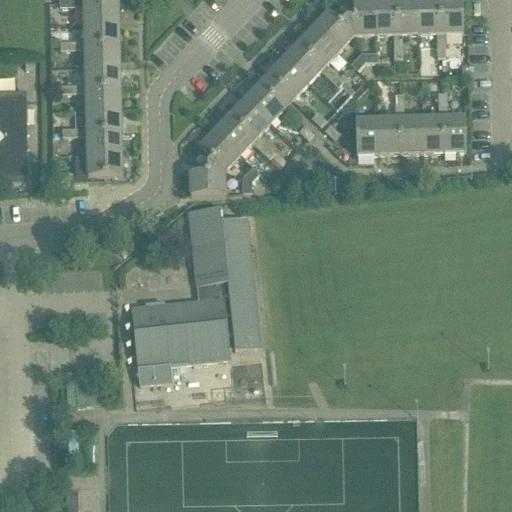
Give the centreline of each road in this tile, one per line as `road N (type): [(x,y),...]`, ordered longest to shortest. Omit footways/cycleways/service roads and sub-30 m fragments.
road 1 (residential): [(0,240),(96,229),(159,195),(161,92),(252,0)]
road 2 (residential): [(501,165),(497,0)]
